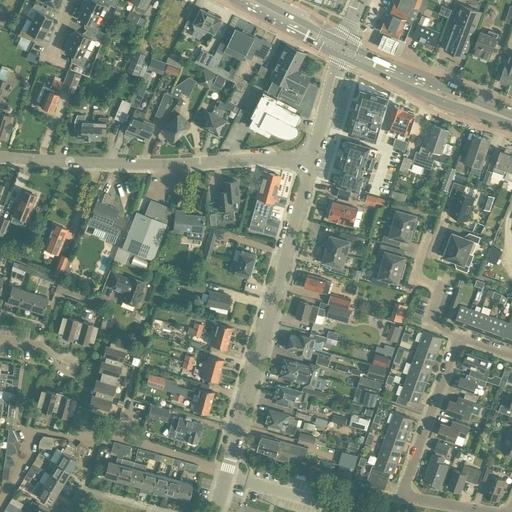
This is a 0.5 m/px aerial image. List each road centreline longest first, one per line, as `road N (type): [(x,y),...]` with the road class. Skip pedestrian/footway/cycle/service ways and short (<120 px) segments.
road 1 (unclassified): [(226,472),(314,156)]
road 2 (unclassified): [(0,158),(166,166),(314,156)]
road 3 (primary): [(511,119),(341,49)]
road 4 (unclassified): [(0,506),(35,431),(122,437)]
road 5 (residential): [(460,334),(405,492)]
road 6 (residential): [(460,334),(425,323),(438,288),(411,280),(427,233)]
road 7 (residential): [(226,472),(360,511)]
